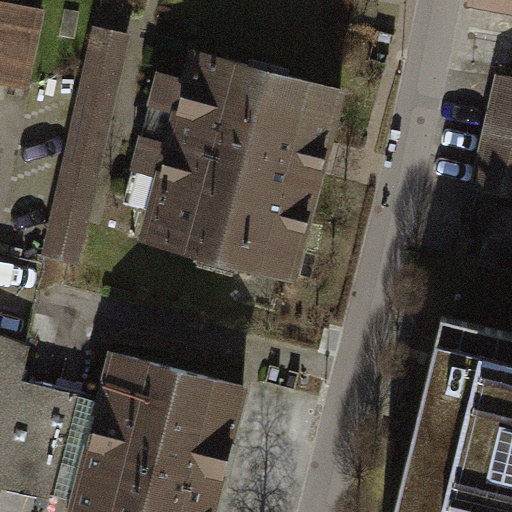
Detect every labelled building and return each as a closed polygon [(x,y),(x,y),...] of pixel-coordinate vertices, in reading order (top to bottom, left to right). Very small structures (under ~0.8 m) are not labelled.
[(97,23),(45,253),(84,262),(136,32),(97,23)] [(302,301),(358,92),(197,49),(141,257),(302,301)] [(392,511),(511,511),(511,331),(442,314),(392,511)] [(0,332),(0,484),(70,503),(98,395),(23,379),(29,342),(0,332)] [(218,511),(252,384),(111,347),(98,395),(70,503),(67,511),(218,511)]
